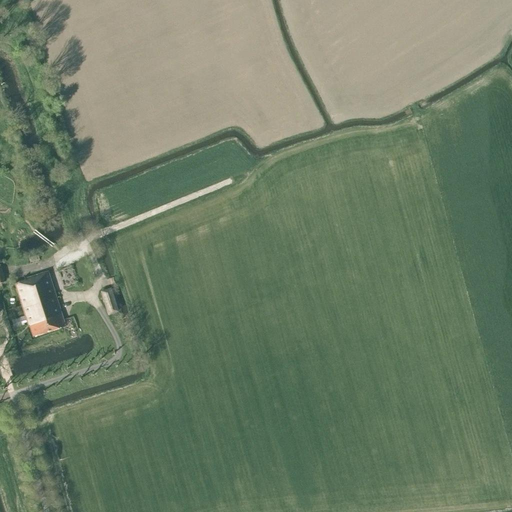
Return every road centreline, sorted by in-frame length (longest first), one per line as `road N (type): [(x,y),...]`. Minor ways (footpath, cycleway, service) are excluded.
road 1 (unclassified): [(12,395),(110,362),(118,350),(113,335)]
road 2 (unclassified): [(46,511),(12,395)]
